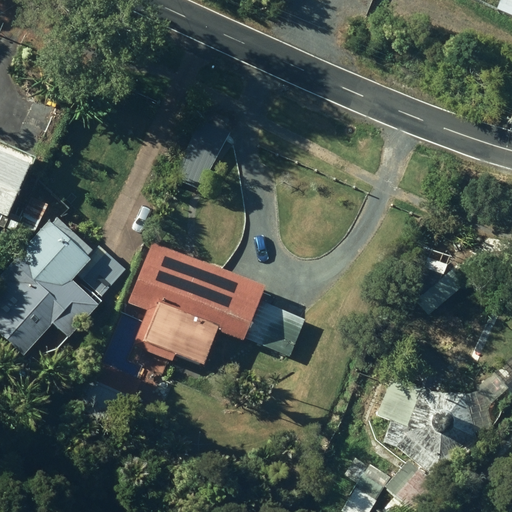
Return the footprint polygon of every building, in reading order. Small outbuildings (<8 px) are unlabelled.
[(511,22),(511,0),(498,0),(493,12),(511,20),(511,22)] [(181,168),(205,180),(226,138),(202,126),(181,168)] [(0,214),(13,219),(37,155),(0,141),(0,214)] [(0,277),(0,324),(28,350),(59,318),(75,333),(106,299),(79,275),(98,255),(56,216),(0,277)] [(146,337),(211,360),(223,327),(292,352),(306,314),(266,299),(272,280),(158,238),(138,293),(160,301),(146,337)] [(78,405),(123,423),(136,391),(91,373),(78,405)] [(388,452),(427,478),(455,458),(453,453),(488,428),(478,396),(464,399),(413,398),(385,389),(373,418),(387,423),(378,447),(388,452)] [(34,453),(63,459),(69,430),(40,424),(34,453)] [(391,501),(403,511),(414,511),(432,490),(412,474),(391,501)] [(338,511),(366,511),(379,489),(359,477),(338,511)]
